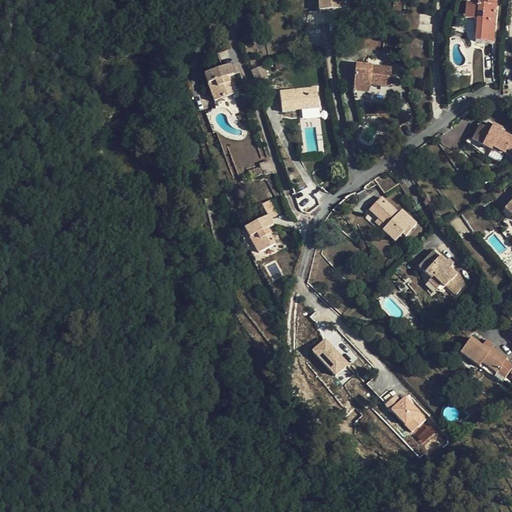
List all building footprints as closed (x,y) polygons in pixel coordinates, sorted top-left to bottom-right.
[(341,0),(318,0),(320,12),(342,10),(341,0)] [(477,20),(476,42),(493,43),(496,0),(479,0),(479,5),(467,4),(465,19),(477,20)] [(391,69),(356,65),(354,84),(390,87),(391,69)] [(233,76),(230,66),(205,75),(215,102),(233,95),(227,78),(233,76)] [(263,68),(251,73),(257,84),(268,80),(263,68)] [(317,88),(280,93),(282,112),(319,108),(317,88)] [(493,148),(496,150),(505,154),(511,157),(511,138),(501,133),(502,130),(493,125),(490,130),(486,128),(481,125),(480,126),(472,141),(491,151),(493,148)] [(248,172),(251,179),(263,176),(260,168),(248,172)] [(393,174),(378,184),(385,193),(399,183),(393,174)] [(369,211),(379,220),(386,227),(382,231),(395,243),(403,234),(405,236),(417,224),(402,210),(399,214),(382,198),(369,211)] [(262,205),(268,216),(271,220),(278,215),(270,201),(262,205)] [(268,216),(245,229),(259,254),(276,245),(266,228),(274,224),(271,220),(268,216)] [(386,227),(379,220),(375,223),(382,231),(386,227)] [(433,278),(441,286),(444,289),(450,282),(451,283),(457,275),(450,269),(454,265),(448,260),(445,263),(434,251),(419,268),(431,279),(432,280),(433,278)] [(436,290),(441,286),(433,278),(432,280),(431,279),(428,283),(436,290)] [(312,348),(334,376),(348,365),(326,337),(312,348)] [(499,370),(507,376),(511,369),(511,364),(506,360),(507,359),(493,348),(490,352),(471,339),(460,354),(479,367),(481,364),(496,374),(499,370)] [(481,364),(479,367),(502,384),(507,376),(499,370),(496,374),(481,364)] [(390,408),(399,398),(395,394),(386,404),(390,408)] [(390,409),(412,433),(428,418),(405,395),(390,409)]
